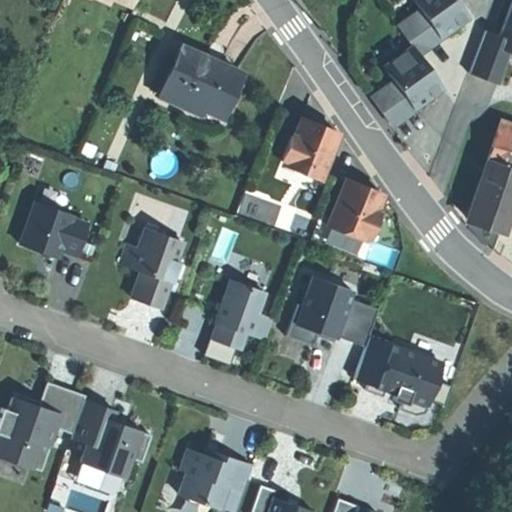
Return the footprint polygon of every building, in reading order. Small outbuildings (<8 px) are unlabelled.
[(101,0),(131,13),(136,0),(101,0)] [(414,0),(420,8),(397,24),(412,45),(415,50),(452,24),(453,26),(468,15),(457,0),(414,0)] [(511,2),(500,36),(484,30),(469,71),(499,83),(511,49),(511,48),(511,2)] [(210,58),(179,45),(159,95),(200,112),(202,106),(221,114),(239,70),(210,58)] [(393,79),(371,95),(389,121),(425,95),(427,96),(441,86),(415,50),(412,45),(384,66),(393,79)] [(105,67),(81,56),(64,95),(88,105),(105,67)] [(301,117),(297,127),(316,135),(318,129),(324,132),(326,127),(313,122),(301,117)] [(511,124),(501,120),(488,159),(511,167),(511,124)] [(337,131),(326,127),(324,132),(318,129),(316,135),(297,127),(293,135),(289,134),(280,157),(302,166),(300,171),(318,179),(337,131)] [(511,167),(488,159),(468,217),(487,223),(501,229),(508,209),(511,197),(511,167)] [(360,184),(345,178),(341,189),(360,196),(362,191),(369,194),(371,188),(360,184)] [(381,193),(371,188),(369,194),(362,191),(360,196),(341,189),(327,225),(345,232),(347,227),(368,236),(378,213),(374,211),(381,193)] [(20,243),(40,250),(41,248),(57,254),(59,248),(76,254),(87,224),(70,218),(72,214),(35,201),(20,243)] [(159,308),(168,281),(167,280),(174,260),(181,241),(145,228),(138,248),(126,244),(119,263),(141,271),(131,298),(148,304),(159,308)] [(56,257),(57,254),(41,248),(40,250),(48,253),(56,257)] [(178,262),(174,260),(167,280),(168,281),(171,282),(178,262)] [(351,292),(313,278),(302,307),(297,305),(286,335),(297,340),(312,345),(317,332),(334,338),(335,337),(364,347),(378,310),(348,299),(351,292)] [(264,293),(230,280),(214,322),(218,323),(213,340),(224,344),(239,349),(245,333),(265,340),(273,320),(256,314),(264,293)] [(439,363),(382,343),(364,391),(382,397),(384,391),(393,394),(403,397),(402,401),(425,409),(435,382),(432,381),(439,363)] [(64,388),(46,382),(39,401),(38,406),(12,397),(7,410),(1,408),(0,411),(0,455),(16,462),(19,455),(28,458),(42,463),(55,427),(71,433),(83,400),(84,395),(64,388)] [(12,397),(38,406),(39,401),(14,392),(12,397)] [(114,412),(83,400),(71,433),(70,436),(86,442),(80,461),(122,476),(129,458),(139,461),(149,435),(140,432),(133,430),(117,424),(118,420),(111,417),(114,412)] [(117,424),(133,430),(135,426),(118,420),(117,424)] [(184,472),(176,494),(217,509),(225,487),(241,492),(251,466),(235,460),(219,455),(217,460),(203,455),(193,451),(186,449),(178,470),(184,472)] [(203,455),(217,460),(219,455),(205,449),(203,455)] [(25,465),(28,458),(19,455),(16,462),(25,465)] [(274,491),(259,486),(249,511),(310,511),(305,510),(271,498),(274,491)] [(370,511),(336,499),(331,511),(370,511)]
